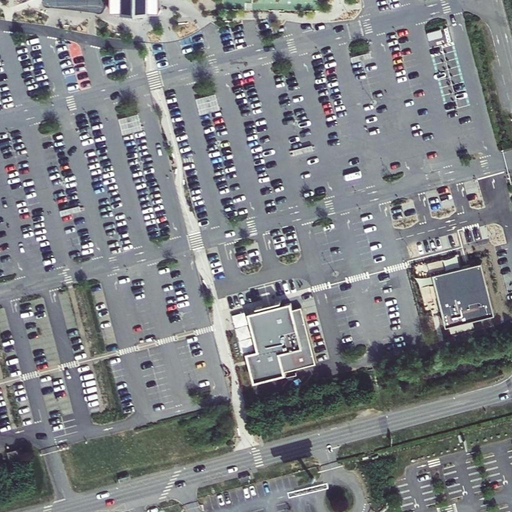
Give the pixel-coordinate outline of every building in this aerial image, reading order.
[(112,0),(112,13),(137,13),(158,14),(158,0),(112,0)] [(441,29),(427,33),(430,41),(443,38),(441,29)] [(351,63),(374,57),(373,52),(350,58),(351,63)] [(217,93),(194,99),(199,118),(222,112),(217,93)] [(140,113),(118,119),(122,137),(145,131),(140,113)] [(291,156),(315,150),(313,146),(290,152),(291,156)] [(82,206),(60,211),(61,218),(84,212),(82,206)] [(482,263),(435,274),(447,325),(495,314),(482,263)] [(248,353),(255,381),(287,373),(286,370),(316,363),(302,307),(293,309),(291,302),(249,313),(259,350),(248,353)]
